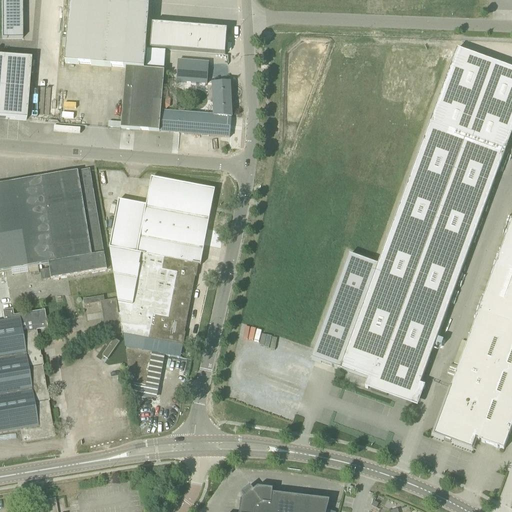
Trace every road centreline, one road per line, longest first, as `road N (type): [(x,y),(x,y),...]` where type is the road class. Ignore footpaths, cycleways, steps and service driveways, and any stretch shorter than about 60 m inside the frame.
road 1 (unclassified): [(200,446),(249,167)]
road 2 (secondary): [(464,511),(326,459),(200,446)]
road 3 (unclassified): [(247,17),(511,29)]
road 4 (unclassified): [(0,146),(249,167)]
road 5 (secondary): [(0,478),(200,446)]
road 6 (unknown): [(105,155),(92,109),(52,50),(52,0)]
road 7 (unclassified): [(249,167),(247,17)]
